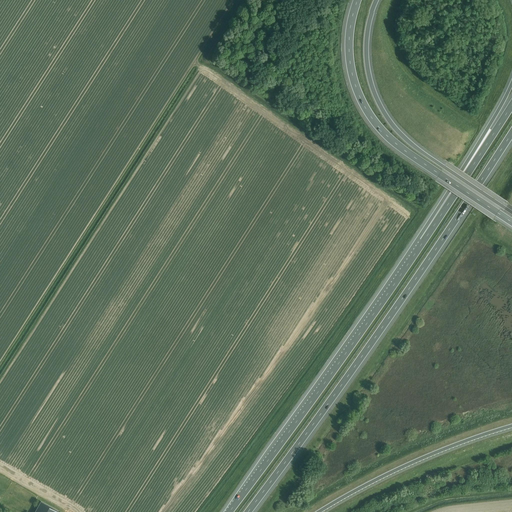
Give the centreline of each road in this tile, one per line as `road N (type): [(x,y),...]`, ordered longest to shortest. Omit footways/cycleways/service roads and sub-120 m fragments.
road 1 (motorway): [(247,511),(511,131)]
road 2 (motorway): [(422,240),(228,511)]
road 3 (motorway): [(356,0),(348,53),(370,116),(396,144),(511,222)]
road 4 (motorway): [(511,212),(422,153),(389,121),(366,63),(376,0)]
road 5 (motorway): [(322,511),(403,469),(511,428)]
road 6 (motorway): [(511,83),(422,240)]
road 7 (motorway): [(511,104),(422,240)]
